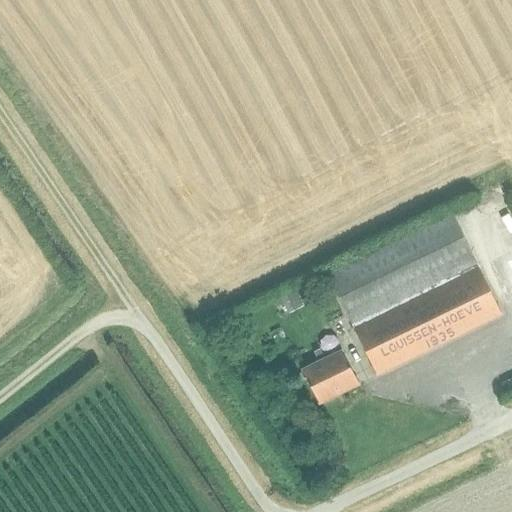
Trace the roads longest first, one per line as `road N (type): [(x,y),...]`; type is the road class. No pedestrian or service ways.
road 1 (unclassified): [(275,511),(148,328),(123,318),(96,321)]
road 2 (unclassified): [(336,511),(511,424)]
